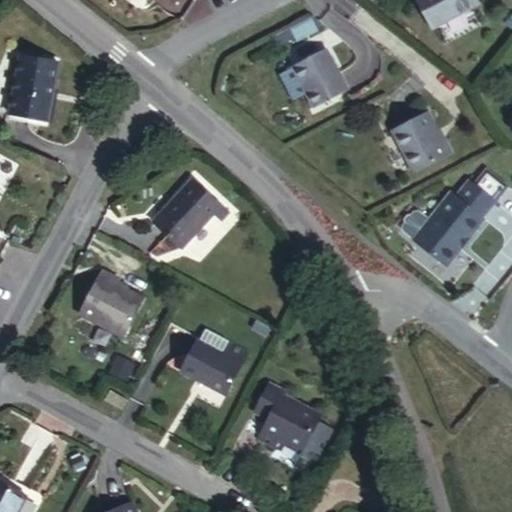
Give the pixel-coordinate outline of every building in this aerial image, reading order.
[(153,0),(144,5),(148,11),(168,0),(153,0)] [(484,12),(477,0),(426,0),(419,4),(438,37),(484,12)] [(350,101),(328,61),(295,79),(316,118),(350,101)] [(78,76),(39,67),(27,122),(67,131),(78,76)] [(437,140),(429,123),(391,143),(414,185),(455,163),(441,138),(437,140)] [(0,193),(15,169),(0,159),(0,193)] [(491,177),(480,191),(500,208),(511,192),(491,177)] [(217,216),(226,205),(197,182),(162,224),(190,248),(217,216)] [(418,249),(417,249),(451,275),(489,226),(487,225),(500,208),(480,191),(476,189),(462,206),(456,201),(434,229),(423,221),(418,221),(416,224),(412,225),(409,229),(409,232),(407,236),(408,240),(418,249)] [(236,214),(226,205),(217,216),(227,224),(236,214)] [(119,282),(110,276),(85,321),(125,342),(146,303),(117,287),(119,282)] [(229,354),(201,339),(184,374),(228,397),(252,352),(235,342),(229,354)] [(284,393),(269,384),(254,413),(268,420),(257,440),(273,448),(278,440),(301,453),(304,448),(319,456),(332,431),(317,423),(320,418),(282,397),(284,393)] [(123,399),(115,395),(109,406),(117,410),(123,399)] [(26,511),(36,495),(3,476),(0,482),(0,511),(26,511)] [(137,511),(132,498),(100,511),(137,511)]
